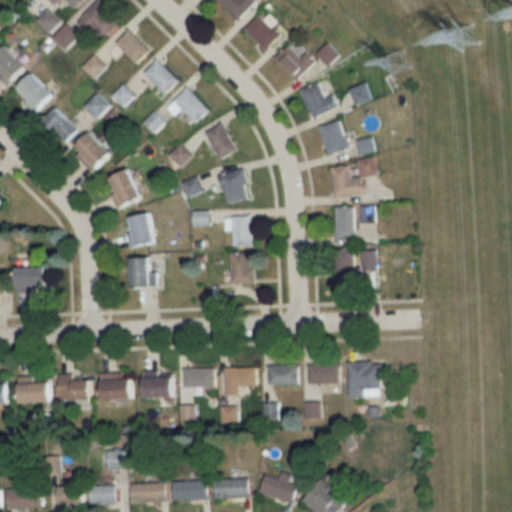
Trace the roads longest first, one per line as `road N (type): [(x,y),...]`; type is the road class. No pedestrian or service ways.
road 1 (residential): [(0,337),(417,324)]
road 2 (residential): [(157,0),(249,95),(280,148),(295,325)]
road 3 (residential): [(0,136),(79,222),(87,254),(86,335)]
